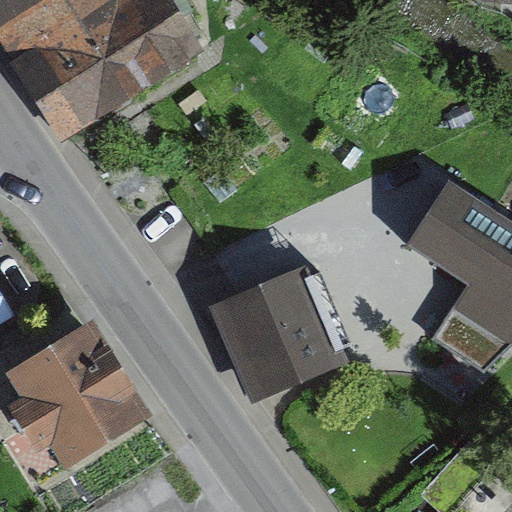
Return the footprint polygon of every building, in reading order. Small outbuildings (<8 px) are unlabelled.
[(0,0),(0,26),(20,58),(113,0),(0,0)] [(123,0),(113,0),(20,58),(32,79),(22,86),(58,144),(171,75),(123,0)] [(123,0),(171,75),(213,47),(187,6),(196,0),(123,0)] [(331,368),(511,291),(511,156),(410,199),(422,228),(295,282),(331,368)] [(295,282),(213,314),(249,403),(331,368),(295,282)] [(101,330),(6,387),(23,415),(9,423),(32,460),(45,452),(60,477),(156,419),(101,330)] [(443,511),(511,511),(511,470),(477,441),(427,498),(443,511)]
